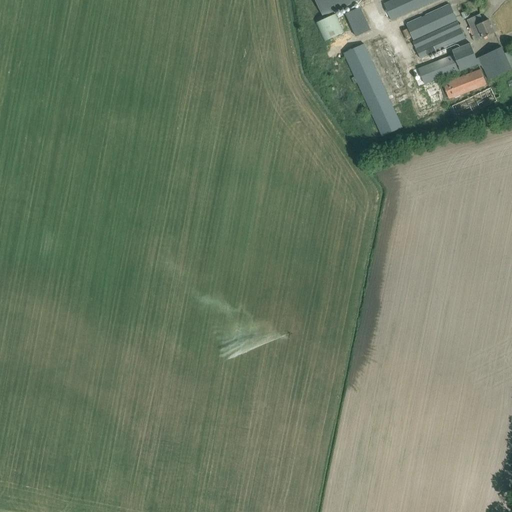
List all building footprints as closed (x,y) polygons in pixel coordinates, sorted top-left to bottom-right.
[(314,0),(319,10),(322,17),(335,11),(359,0),(314,0)] [(392,0),(384,4),(391,20),(436,0),(392,0)] [(451,6),(407,25),(414,41),(458,22),(451,6)] [(480,14),(471,18),(468,20),(478,41),(495,33),(489,20),(484,22),(480,14)] [(460,25),(415,44),(422,59),(466,40),(460,25)] [(454,55),(424,66),(418,69),(424,85),(461,71),(463,77),(481,70),(470,42),(452,50),(454,55)] [(364,44),(344,53),(355,77),(352,78),(355,84),(358,83),(382,136),(402,127),(364,44)] [(511,50),(505,54),(502,47),(493,51),(488,54),(491,61),(483,65),(490,80),(503,73),(511,69),(511,50)] [(487,85),(481,70),(463,77),(445,84),(451,99),(487,85)] [(497,88),(493,90),(492,89),(454,106),(459,119),(498,102),(496,98),(501,96),(497,88)]
